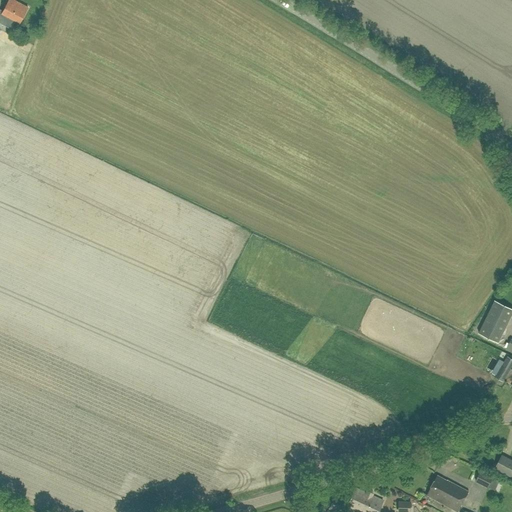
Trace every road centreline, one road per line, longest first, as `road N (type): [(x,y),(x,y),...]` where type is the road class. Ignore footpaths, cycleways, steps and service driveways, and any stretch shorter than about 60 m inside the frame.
road 1 (tertiary): [(215,511),(511,418)]
road 2 (unclassified): [(511,153),(447,102),(283,0)]
